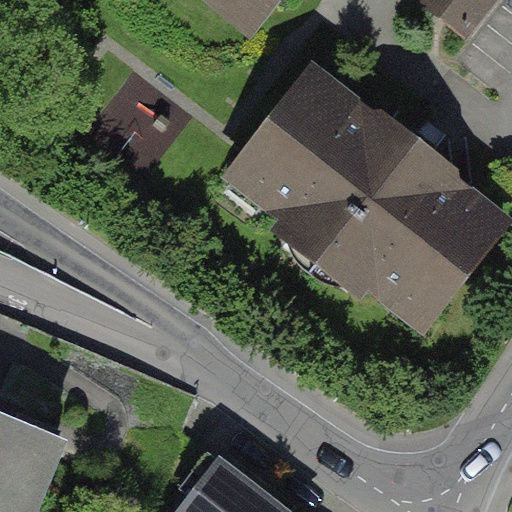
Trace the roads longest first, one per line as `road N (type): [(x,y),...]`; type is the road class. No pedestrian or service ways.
road 1 (residential): [(204,365),(385,495),(425,511)]
road 2 (residential): [(0,210),(167,319),(204,365)]
road 3 (residential): [(204,365),(0,282)]
road 4 (residential): [(450,511),(511,400)]
